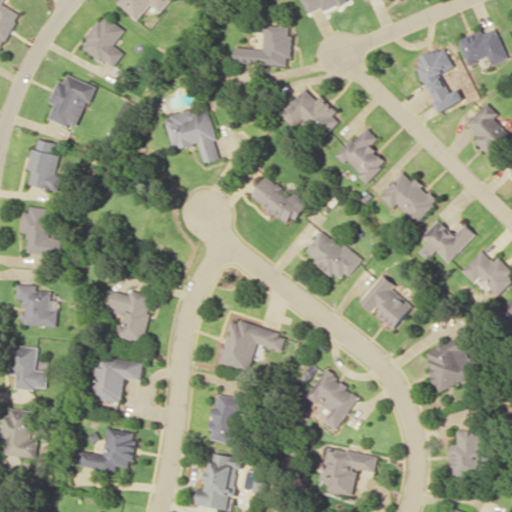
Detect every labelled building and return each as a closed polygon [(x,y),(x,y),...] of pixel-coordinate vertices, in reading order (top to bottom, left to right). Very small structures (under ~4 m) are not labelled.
[(0,0),(0,43),(5,46),(22,12),(4,3),(6,0),(0,0)] [(119,0),(119,1),(139,19),(154,3),(162,11),(172,0),(119,0)] [(304,0),(310,12),(322,6),(324,11),(348,0),(304,0)] [(83,45),(116,68),(128,51),(117,44),(128,28),(106,13),(83,45)] [(292,57),(293,34),(289,34),(290,25),(265,24),(264,48),(238,47),(237,62),(287,64),(287,57),(292,57)] [(511,56),(497,24),(460,41),(470,63),(489,54),(494,64),(511,56)] [(444,111),(461,100),(444,72),(457,65),(445,45),(415,63),(444,111)] [(53,102),(56,103),(51,117),(79,128),(97,85),(65,72),(53,102)] [(321,96),(317,99),(306,88),(281,113),(295,127),(307,115),(326,134),(342,117),(321,96)] [(493,155),(511,133),(511,132),(496,118),(501,112),(489,101),(469,123),(481,134),(476,139),(493,155)] [(210,106),(167,116),(174,148),(200,142),(205,161),(222,157),(210,106)] [(340,153),(369,181),(389,160),(372,144),(379,136),(368,125),(340,153)] [(30,183),(61,189),(64,173),(58,172),(62,153),(56,152),(58,142),(40,138),(38,148),(34,147),(29,168),(33,169),(30,183)] [(381,195),(394,207),(398,203),(419,222),(440,198),(416,177),(414,179),(404,170),(381,195)] [(253,196),(269,206),(269,208),(294,224),(309,202),(295,192),(294,193),(267,175),(253,196)] [(54,207),(32,205),(31,211),(25,211),(24,231),(30,232),(29,251),(62,254),(63,237),(51,236),(54,207)] [(478,233),(467,222),(456,233),(440,218),(423,235),(429,241),(421,249),(430,258),(439,250),(450,261),(478,233)] [(308,249),(317,256),(314,260),(343,281),(361,257),(323,228),(308,249)] [(511,266),(500,255),(495,260),(483,248),(465,267),(495,296),(511,278),(511,266)] [(395,328),(413,305),(392,289),(397,283),(384,273),(361,300),(376,312),(376,313),(395,328)] [(59,325),(61,299),(53,299),(54,290),(39,289),(39,284),(19,283),(18,298),(28,298),(27,313),(24,312),(24,323),(59,325)] [(155,294),(132,289),(131,293),(111,288),(107,304),(118,307),(117,312),(122,314),(117,335),(144,341),(155,294)] [(511,301),(503,311),(511,319),(511,301)] [(251,370),(259,343),(282,350),(287,333),(233,317),(220,361),(251,370)] [(442,390),(480,371),(468,348),(473,346),(467,332),(424,353),(442,390)] [(16,386),(49,389),(51,370),(39,369),(41,346),(20,344),(16,386)] [(126,377),(142,379),(144,361),(101,356),(96,397),(123,400),(126,377)] [(338,428),(361,393),(325,369),(309,395),(331,410),(325,420),(338,428)] [(237,443),(248,395),(237,393),(237,395),(220,392),(210,437),(237,443)] [(5,436),(9,436),(8,453),(38,456),(39,439),(33,438),(35,410),(7,407),(5,436)] [(117,470),(118,464),(131,466),(137,431),(109,427),(104,453),(80,449),(78,464),(117,470)] [(454,475),(492,474),(490,438),(484,438),(484,429),(459,430),(459,443),(453,443),(454,475)] [(378,455),(328,446),(322,480),(330,482),(329,490),(354,494),(359,468),(376,471),(378,455)] [(198,503),(230,508),(232,494),(237,495),(243,456),(214,451),(208,487),(200,486),(198,503)] [(266,477),(257,476),(255,491),(264,492),(266,477)]
